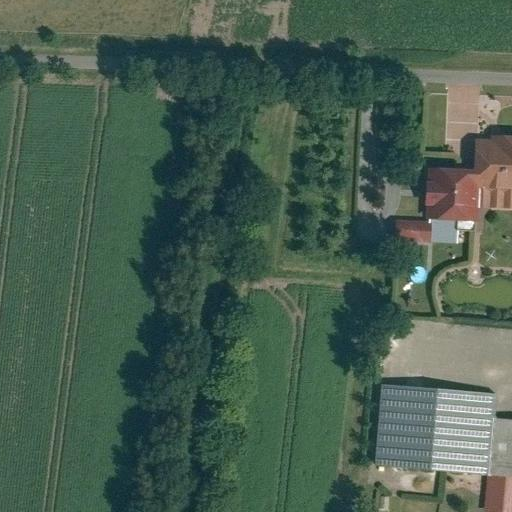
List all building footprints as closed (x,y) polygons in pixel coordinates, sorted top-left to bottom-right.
[(493,139),(480,138),(479,170),(477,207),(511,208),(511,136),(493,136),(493,139)] [(431,168),(429,217),(477,219),(477,207),(479,170),(431,168)] [(435,223),(410,221),(409,241),(434,242),(435,223)] [(498,394),(385,385),(379,465),(491,475),(496,418),(498,394)] [(511,419),(496,418),(491,475),(511,476),(511,419)] [(487,511),(511,511),(511,476),(491,475),(487,511)]
